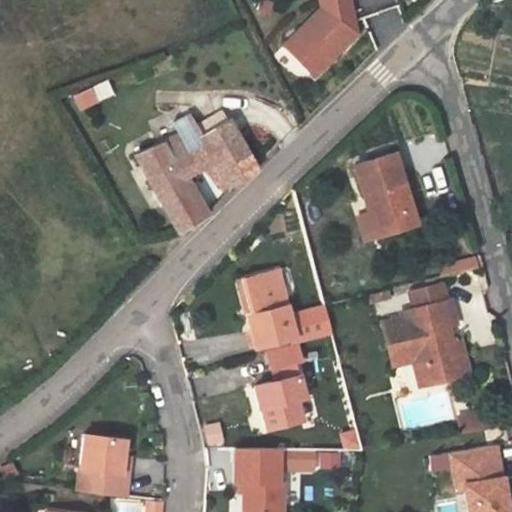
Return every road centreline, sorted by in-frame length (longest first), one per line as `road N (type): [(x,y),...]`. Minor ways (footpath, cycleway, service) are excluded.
road 1 (residential): [(142,307),(421,38)]
road 2 (residential): [(511,316),(449,86),(421,38)]
road 3 (residential): [(142,307),(167,359),(186,458),(183,511)]
road 4 (residential): [(0,440),(142,307)]
